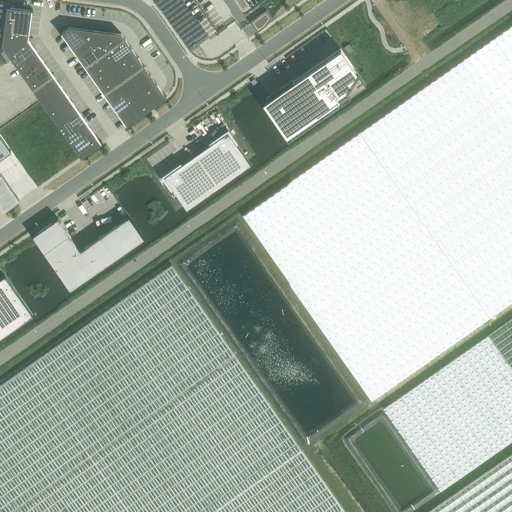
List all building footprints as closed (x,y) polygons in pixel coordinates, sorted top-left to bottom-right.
[(234,0),(240,9),(241,10),(242,10),(244,10),(245,10),(246,10),(258,1),(259,0),(234,0)] [(31,9),(7,6),(1,45),(27,38),(31,9)] [(253,19),(250,22),(257,32),(265,26),(272,18),(266,9),(261,13),(255,18),(255,17),(254,17),(253,17),(253,18),(253,19)] [(511,25),(361,132),(243,215),(372,400),(491,317),(511,301),(511,25)] [(69,26),(61,32),(72,48),(90,35),(90,29),(69,26)] [(121,33),(113,32),(90,29),(90,35),(96,44),(102,53),(124,38),(121,33)] [(90,35),(72,48),(78,57),(96,44),(90,35)] [(27,38),(1,45),(13,62),(34,48),(27,38)] [(124,38),(102,53),(109,62),(131,47),(124,38)] [(96,44),(78,57),(84,66),(102,53),(96,44)] [(131,47),(109,62),(115,71),(137,56),(131,47)] [(262,101),(261,102),(287,138),(287,139),(366,84),(364,81),(346,55),(340,47),(297,77),(294,79),(270,96),(262,101)] [(34,48),(13,62),(20,71),(40,57),(34,48)] [(102,53),(84,66),(91,75),(109,62),(102,53)] [(137,56),(115,71),(121,80),(143,65),(137,56)] [(40,57),(20,71),(26,80),(46,66),(40,57)] [(109,62),(91,75),(97,84),(115,71),(109,62)] [(143,65),(121,80),(128,89),(150,74),(143,65)] [(46,66),(26,80),(32,89),(53,75),(46,66)] [(115,71),(97,84),(103,93),(121,80),(115,71)] [(150,74),(128,89),(134,98),(156,83),(150,74)] [(53,75),(32,89),(39,98),(59,84),(53,75)] [(121,80),(103,93),(110,102),(128,89),(121,80)] [(156,83),(134,98),(143,111),(165,96),(156,83)] [(59,84),(39,98),(45,107),(65,93),(59,84)] [(128,89),(110,102),(116,111),(134,98),(128,89)] [(65,93),(45,107),(51,116),(72,102),(65,93)] [(134,98),(116,111),(125,124),(143,111),(134,98)] [(72,102),(51,116),(58,125),(78,111),(72,102)] [(78,111),(58,125),(64,134),(84,120),(78,111)] [(84,120),(64,134),(70,143),(91,129),(84,120)] [(91,129),(70,143),(74,148),(80,157),(100,143),(91,129)] [(228,131),(196,154),(216,184),(218,186),(218,187),(251,164),(250,163),(248,160),(228,131)] [(0,133),(0,207),(3,211),(11,205),(17,201),(19,199),(0,172),(1,171),(0,170),(0,156),(10,150),(11,149),(0,133)] [(196,154),(164,176),(184,206),(186,208),(186,209),(218,187),(218,186),(216,184),(196,154)] [(56,218),(32,235),(70,289),(144,238),(129,216),(79,251),(56,218)] [(0,385),(0,511),(345,511),(172,265),(0,385)] [(5,275),(0,277),(0,336),(32,314),(19,295),(5,275)] [(511,318),(384,408),(442,491),(511,442),(511,318)] [(511,511),(511,454),(428,511),(511,511)]
